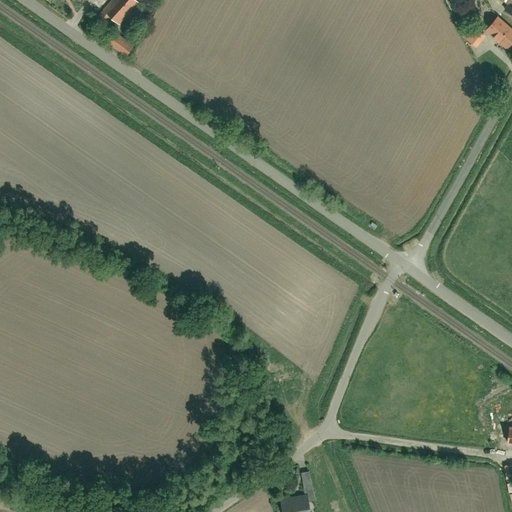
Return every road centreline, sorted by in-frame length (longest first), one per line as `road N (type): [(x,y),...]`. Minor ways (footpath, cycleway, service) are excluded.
road 1 (residential): [(400,263),(21,0)]
road 2 (residential): [(511,498),(495,453),(390,449),(322,435)]
road 3 (residential): [(405,266),(511,85)]
road 4 (residential): [(322,435),(378,295),(400,263)]
road 5 (residential): [(209,511),(322,435)]
road 6 (residential): [(511,340),(405,266)]
